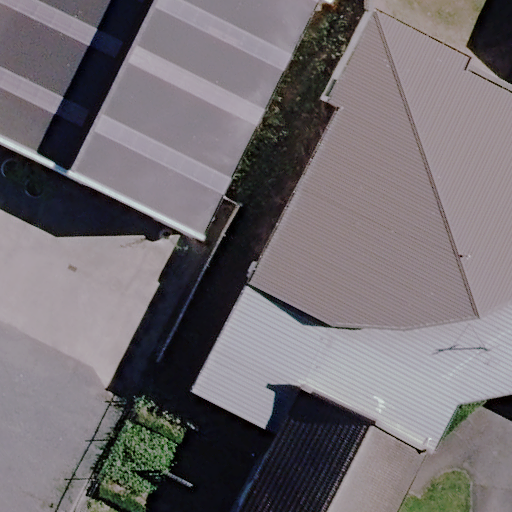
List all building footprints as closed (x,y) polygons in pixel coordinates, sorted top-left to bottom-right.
[(0,0),(0,153),(204,257),(335,0),(0,0)] [(467,50),(370,0),(322,100),(333,108),(249,284),(336,328),(410,332),(477,323),(511,305),(511,93),(460,66),(467,50)] [(336,328),(249,284),(190,390),(276,437),(302,389),(428,456),(454,407),(511,395),(511,305),(477,323),(410,332),(336,328)] [(29,313),(0,298),(0,511),(68,511),(130,388),(19,332),(29,313)] [(398,511),(428,456),(302,389),(276,437),(236,511),(398,511)]
